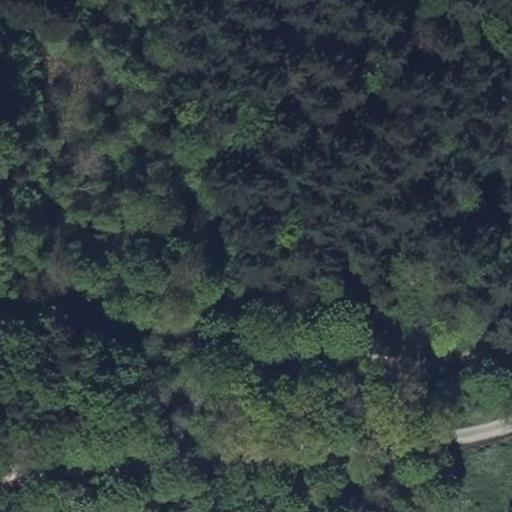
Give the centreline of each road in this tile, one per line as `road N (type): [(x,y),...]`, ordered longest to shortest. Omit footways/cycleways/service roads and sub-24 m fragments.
road 1 (track): [(0,288),(371,357),(511,337)]
road 2 (unclassified): [(0,469),(58,457),(455,436),(511,419)]
